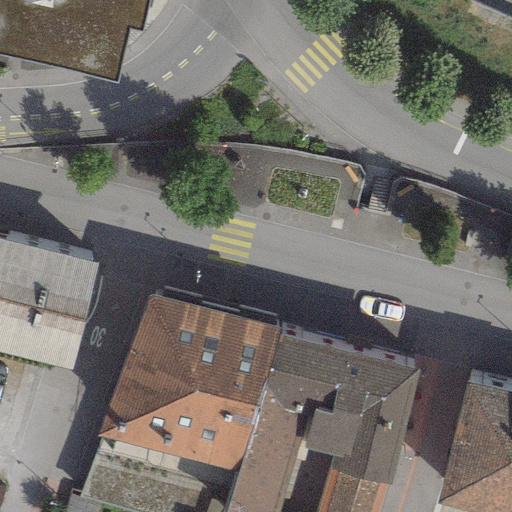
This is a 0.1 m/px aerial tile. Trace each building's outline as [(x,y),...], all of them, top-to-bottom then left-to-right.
[(0,0),(0,51),(114,81),(127,31),(138,34),(146,0),(0,0)] [(0,241),(0,353),(70,370),(97,264),(0,241)] [(95,438),(235,472),(273,332),(277,327),(148,295),(95,438)] [(385,485),(388,486),(419,371),(273,332),(235,472),(227,500),(223,511),(273,511),(300,415),(310,418),(302,447),(331,455),(327,470),(385,485)] [(511,511),(511,395),(467,384),(435,504),(465,511),(511,511)] [(128,511),(223,511),(227,500),(91,463),(77,498),(128,511)] [(377,511),(385,485),(327,470),(315,511),(275,511),(273,511),(377,511)]
